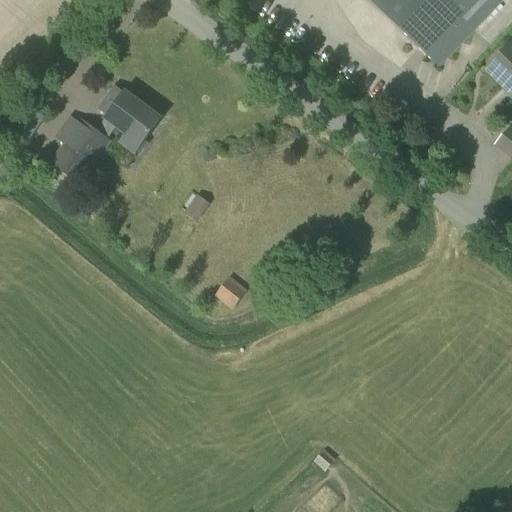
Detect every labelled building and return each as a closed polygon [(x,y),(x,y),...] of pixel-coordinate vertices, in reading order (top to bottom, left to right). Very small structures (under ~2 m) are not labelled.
[(505,0),(370,0),(440,68),(505,0)] [(511,42),(486,70),(511,94),(511,42)] [(106,120),(97,132),(107,140),(117,128),(126,135),(121,141),(139,155),(147,145),(145,143),(162,121),(124,93),(124,94),(116,88),(99,110),(107,116),(105,119),(106,120)] [(110,142),(107,140),(97,132),(83,122),(81,125),(71,117),(55,138),(65,145),(52,163),(79,183),(110,142)] [(184,214),(197,223),(210,205),(197,196),(184,214)] [(215,297),(233,311),(248,292),(230,278),(215,297)] [(324,451),(314,463),(325,473),(335,461),(324,451)]
